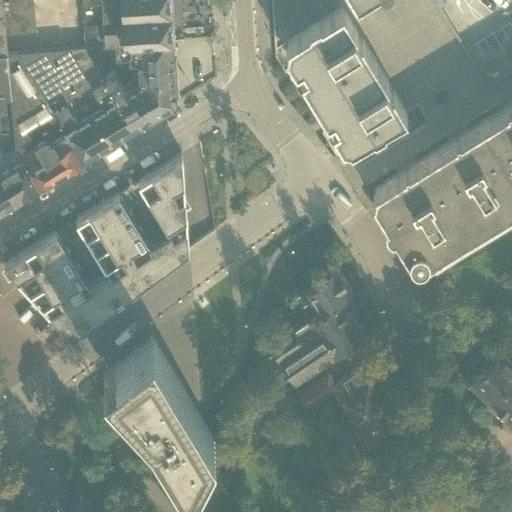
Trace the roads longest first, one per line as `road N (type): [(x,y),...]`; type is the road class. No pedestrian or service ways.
road 1 (unclassified): [(0,411),(317,178)]
road 2 (unclassified): [(511,463),(436,403),(412,363),(376,255),(317,178)]
road 3 (residential): [(0,237),(222,100),(249,92)]
